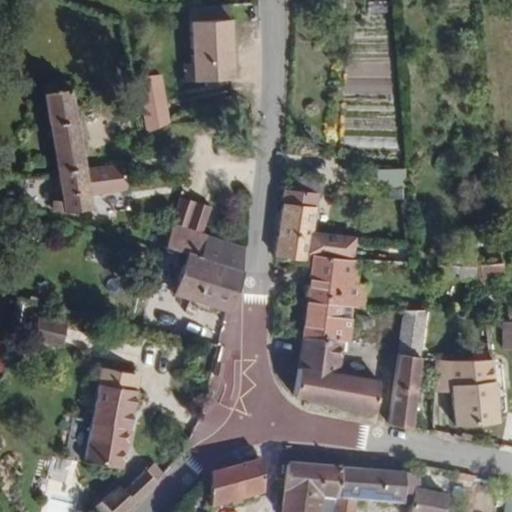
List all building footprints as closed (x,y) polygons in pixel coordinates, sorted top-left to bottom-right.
[(237,83),(233,12),(192,13),(194,68),(186,69),(188,85),(203,85),(222,84),(237,83)] [(55,94),(54,84),(44,86),(46,95),(55,94)] [(224,91),(222,84),(203,85),(206,92),(224,91)] [(167,112),(161,88),(137,85),(141,113),(166,112),(167,112)] [(86,175),(72,90),(55,94),(46,95),(45,96),(60,189),(64,216),(65,217),(75,215),(90,211),(88,204),(128,195),(124,169),(86,175)] [(172,137),(166,112),(141,113),(146,140),(172,137)] [(315,241),(323,188),(311,186),(314,167),(297,164),(283,234),(308,240),(315,241)] [(373,166),(373,185),(402,186),(402,167),(373,166)] [(323,188),(327,169),(314,167),(311,186),(323,188)] [(64,216),(60,189),(52,187),(48,211),(64,216)] [(202,219),(189,213),(192,202),(175,196),(166,223),(197,234),(202,219)] [(202,219),(206,208),(192,202),(189,213),(202,219)] [(91,216),(90,211),(75,215),(77,220),(91,216)] [(243,290),(246,251),(197,234),(166,223),(155,255),(170,260),(166,276),(178,280),(174,305),(235,324),(243,290)] [(295,257),(308,240),(283,234),(279,254),(295,257)] [(369,274),(373,251),(322,243),(316,286),(367,292),(373,293),(376,274),(369,274)] [(359,343),(367,292),(316,286),(307,335),(351,342),(359,343)] [(424,418),(444,303),(444,300),(410,298),(391,411),(424,418)] [(66,327),(34,318),(29,335),(61,345),(66,327)] [(511,319),(499,319),(499,348),(511,348),(511,319)] [(381,375),(347,368),(351,342),(307,335),(299,389),(303,391),(338,400),(373,407),(381,375)] [(501,421),(498,355),(441,350),(440,368),(457,369),(460,422),(501,421)] [(126,479),(146,405),(136,403),(142,382),(108,372),(81,466),(126,479)] [(258,502),(257,468),(206,474),(210,509),(258,502)] [(341,504),(342,474),(287,470),(283,511),(320,511),(321,502),(341,504)] [(105,511),(130,511),(155,492),(163,483),(144,471),(127,493),(114,490),(115,494),(102,510),(105,511)] [(422,494),(422,486),(407,485),(407,478),(342,474),(341,504),(340,511),(361,511),(362,505),(412,509),(411,511),(454,511),(456,501),(422,494)] [(340,511),(341,504),(321,502),(320,511),(340,511)]
